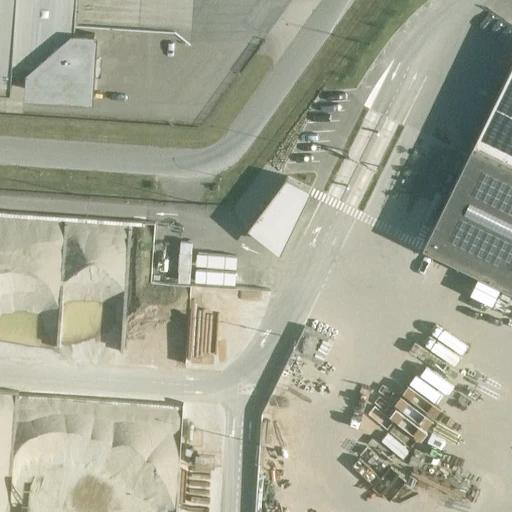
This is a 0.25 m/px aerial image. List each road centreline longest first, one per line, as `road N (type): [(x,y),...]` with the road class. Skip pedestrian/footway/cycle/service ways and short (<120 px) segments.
road 1 (unknown): [(359,264),(345,345),(318,377),(0,363)]
road 2 (unclassified): [(339,0),(221,156),(192,165),(0,151)]
road 3 (unknown): [(303,249),(0,235)]
road 4 (unknown): [(437,89),(392,81),(327,106),(307,161),(303,249)]
road 5 (unknown): [(437,89),(396,163),(359,264)]
